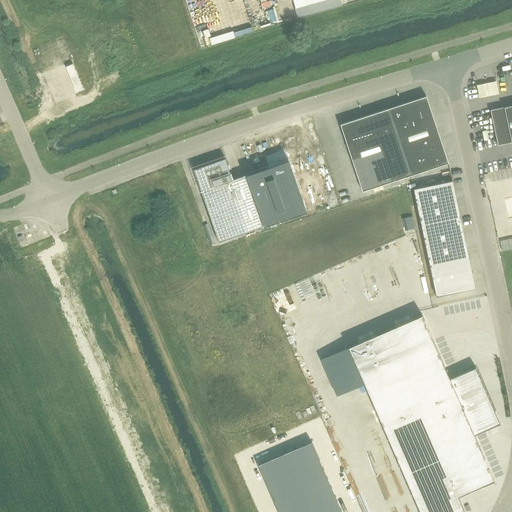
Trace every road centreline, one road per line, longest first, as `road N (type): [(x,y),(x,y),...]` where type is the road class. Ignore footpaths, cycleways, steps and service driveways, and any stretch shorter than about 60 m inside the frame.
road 1 (unclassified): [(48,198),(446,65)]
road 2 (unclassified): [(186,511),(48,198)]
road 3 (unclassified): [(446,65),(511,355)]
road 4 (unclassified): [(48,198),(0,83)]
